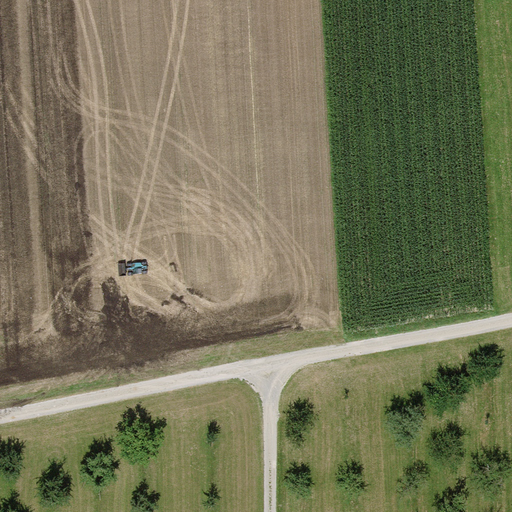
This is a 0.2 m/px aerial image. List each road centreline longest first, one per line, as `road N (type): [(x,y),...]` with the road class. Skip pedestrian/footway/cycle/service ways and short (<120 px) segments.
road 1 (track): [(511,323),(0,421)]
road 2 (track): [(277,371),(273,511)]
